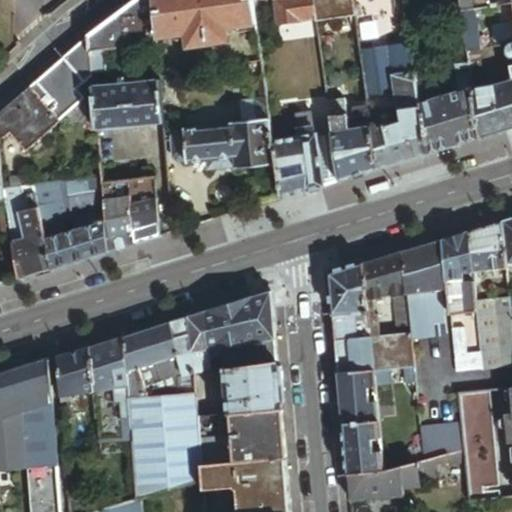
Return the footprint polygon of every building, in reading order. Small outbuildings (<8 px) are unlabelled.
[(71,0),(54,0),(40,12),(47,20),(63,7),(71,0)] [(156,40),(152,0),(142,0),(96,35),(90,39),(93,77),(106,76),(105,63),(122,61),(121,51),(156,48),(156,40)] [(256,32),(252,3),(251,0),(152,0),(156,40),(187,35),(188,44),(193,48),(225,44),(228,40),(228,36),(256,32)] [(251,0),(252,3),(270,0),(324,0),(325,2),(322,6),(314,8),(315,20),(333,17),(331,0),(251,0)] [(299,22),(295,0),(273,0),(278,26),(299,23),(299,22)] [(295,0),(299,22),(315,20),(314,8),(312,0),(295,0)] [(352,0),(331,0),(333,17),(354,14),(352,0)] [(406,25),(405,16),(402,0),(352,0),(354,14),(360,50),(389,46),(409,43),(406,25)] [(460,7),(458,0),(432,0),(416,2),(417,14),(460,7)] [(470,0),(458,0),(460,7),(461,12),(472,10),(470,0)] [(478,51),(472,10),(461,12),(466,53),(478,51)] [(427,61),(421,23),(406,25),(409,43),(414,73),(427,155),(479,138),(472,90),(469,77),(468,62),(455,64),(458,92),(447,95),(441,96),(436,61),(427,61)] [(511,37),(509,38),(510,45),(507,47),(506,52),(508,56),(509,58),(511,58),(511,67),(510,68),(511,80),(490,87),(498,133),(511,128),(511,37)] [(93,77),(90,39),(88,38),(65,59),(86,83),(93,77)] [(414,73),(409,43),(389,46),(393,75),(414,73)] [(368,107),(371,127),(371,131),(405,120),(404,111),(397,111),(392,76),(393,75),(389,46),(360,50),(367,106),(368,107)] [(468,62),(469,77),(481,75),(478,51),(466,53),(468,62)] [(65,59),(36,84),(52,103),(46,108),(59,122),(85,99),(78,90),(86,83),(65,59)] [(427,155),(414,73),(393,75),(392,76),(397,111),(404,111),(405,120),(371,131),(377,170),(427,155)] [(120,88),(94,90),(98,135),(164,124),(160,83),(127,87),(126,81),(120,82),(120,88)] [(36,84),(30,89),(46,108),(52,103),(36,84)] [(479,138),(498,133),(490,87),(472,90),(479,138)] [(26,154),(59,125),(29,91),(0,115),(0,140),(5,140),(10,135),(26,154)] [(259,121),(269,120),(265,96),(261,96),(261,102),(256,103),(259,121)] [(327,103),(332,133),(348,130),(344,100),(327,103)] [(259,121),(256,103),(241,104),(244,124),(259,121)] [(356,129),(371,127),(368,107),(367,106),(353,108),(356,129)] [(235,169),(276,164),(273,141),(269,120),(259,121),(244,124),(231,125),(231,126),(185,132),(185,133),(176,135),(172,140),(172,141),(173,150),(174,160),(179,163),(187,162),(187,165),(207,163),(234,160),(235,169)] [(338,182),(377,170),(371,131),(371,127),(356,129),(348,130),(332,133),(338,182)] [(281,200),(325,186),(317,135),(315,135),(314,129),(298,131),(299,137),(273,141),(276,164),(281,200)] [(325,186),(338,182),(332,133),(317,135),(325,186)] [(235,169),(234,160),(207,163),(208,172),(235,169)] [(102,178),(86,180),(87,190),(103,187),(102,178)] [(148,192),(155,191),(154,179),(136,182),(137,191),(148,189),(148,192)] [(87,190),(86,180),(67,182),(68,192),(87,190)] [(135,244),(160,237),(156,200),(139,203),(137,191),(136,182),(128,183),(129,198),(135,244)] [(129,198),(128,183),(114,186),(115,201),(129,198)] [(35,188),(40,210),(44,227),(64,223),(60,185),(35,188)] [(114,186),(109,186),(110,193),(104,194),(104,203),(115,201),(114,186)] [(38,210),(32,187),(2,191),(3,201),(4,200),(13,243),(24,241),(20,215),(38,210)] [(104,194),(103,187),(87,190),(68,192),(74,232),(106,222),(104,203),(104,194)] [(115,201),(104,203),(106,222),(109,252),(135,244),(129,198),(115,201)] [(24,241),(13,243),(19,280),(52,270),(45,242),(38,210),(20,215),(24,241)] [(507,268),(511,267),(511,221),(503,224),(507,268)] [(109,252),(106,222),(74,232),(45,242),(52,270),(109,252)] [(507,270),(507,268),(503,224),(468,234),(473,274),(507,270)] [(473,274),(468,234),(443,242),(448,290),(451,317),(457,316),(460,316),(477,314),(476,301),(474,284),(463,285),(462,275),(473,274)] [(448,290),(443,242),(403,254),(407,295),(443,291),(448,290)] [(407,295),(403,254),(363,266),(367,299),(393,296),(399,296),(407,295)] [(367,299),(363,266),(330,276),(333,303),(334,315),(368,313),(367,303),(367,299)] [(474,284),(473,274),(462,275),(463,285),(474,284)] [(495,299),(510,297),(509,284),(494,285),(495,299)] [(445,314),(443,291),(407,295),(410,317),(445,314)] [(273,293),(253,299),(259,344),(275,341),(277,341),(273,293)] [(410,317),(407,295),(399,296),(401,318),(410,317)] [(399,296),(393,296),(397,332),(411,331),(410,317),(401,318),(399,296)] [(511,312),(510,297),(495,299),(476,301),(477,314),(483,369),(511,366),(511,312)] [(259,344),(253,299),(208,313),(211,351),(216,350),(259,344)] [(374,371),(415,367),(412,340),(411,331),(397,332),(378,335),(376,314),(373,314),(372,303),(367,303),(368,313),(369,320),(371,338),(374,371)] [(211,351),(208,313),(190,319),(193,354),(211,351)] [(368,313),(334,315),(335,323),(369,320),(368,313)] [(445,314),(410,317),(411,331),(412,340),(448,336),(445,314)] [(193,354),(190,319),(172,324),(180,358),(193,354)] [(371,338),(369,320),(335,323),(336,341),(350,340),(371,338)] [(180,358),(172,324),(125,339),(128,373),(144,369),(165,362),(180,358)] [(458,330),(452,330),(457,372),(473,370),(473,360),(467,361),(463,329),(461,329),(458,330)] [(374,371),(371,338),(350,340),(353,373),(374,371)] [(128,373),(125,339),(92,349),(96,393),(114,390),(129,388),(128,373)] [(353,373),(350,340),(336,341),(338,364),(339,374),(353,373)] [(275,341),(259,344),(216,350),(217,362),(222,361),(223,370),(277,363),(275,341)] [(96,393),(92,349),(58,359),(61,397),(96,393)] [(212,363),(211,351),(193,354),(193,361),(195,375),(213,373),(212,363)] [(193,361),(193,354),(180,358),(181,365),(193,361)] [(51,361),(19,371),(22,412),(54,402),(51,361)] [(184,377),(195,375),(193,361),(181,365),(184,377)] [(213,373),(223,371),(223,370),(222,361),(217,362),(212,363),(213,373)] [(167,368),(165,362),(144,369),(144,376),(159,371),(159,370),(167,368)] [(281,389),(278,364),(226,371),(227,387),(229,415),(283,411),(281,389)] [(144,369),(128,373),(129,388),(145,383),(144,376),(144,369)] [(22,412),(19,371),(0,376),(0,419),(18,413),(22,412)] [(227,387),(226,371),(223,371),(213,373),(195,375),(196,390),(227,387)] [(376,389),(374,371),(353,373),(339,374),(342,406),(343,425),(379,422),(377,403),(364,404),(363,390),(376,389)] [(149,399),(168,397),(165,376),(147,382),(149,399)] [(130,401),(147,399),(145,383),(129,388),(130,401)] [(116,413),(114,390),(96,393),(98,416),(103,416),(103,419),(107,422),(113,421),(115,420),(115,413),(116,413)] [(501,500),(490,391),(459,394),(462,421),(465,451),(467,464),(471,502),(501,500)] [(198,418),(196,395),(168,397),(149,399),(147,399),(130,401),(139,500),(141,499),(203,482),(204,482),(203,468),(234,465),(234,463),(229,415),(198,418)] [(55,413),(54,402),(22,412),(23,421),(27,469),(28,469),(48,468),(47,450),(36,451),(33,420),(55,413)] [(284,429),(283,411),(229,415),(234,463),(234,465),(287,460),(284,429)] [(4,471),(27,469),(23,421),(18,413),(0,419),(0,446),(1,446),(4,471)] [(47,450),(58,449),(55,413),(33,420),(36,451),(47,450)] [(465,451),(462,421),(436,423),(440,457),(443,457),(450,455),(465,451)] [(348,475),(384,472),(383,454),(368,455),(367,441),(370,440),(371,450),(382,448),(379,422),(343,425),(346,453),(348,475)] [(440,457),(436,423),(421,424),(425,461),(432,459),(440,457)] [(1,446),(0,446),(0,488),(30,486),(28,469),(27,469),(4,471),(1,446)] [(48,468),(59,467),(58,449),(47,450),(48,468)] [(467,464),(465,451),(450,455),(451,460),(452,467),(467,464)] [(440,457),(432,459),(433,465),(444,462),(443,457),(440,457)] [(433,465),(432,459),(425,461),(418,463),(420,482),(435,480),(433,465)] [(291,511),(290,489),(287,460),(234,465),(203,468),(204,482),(205,492),(218,491),(232,490),(238,493),(239,511),(291,511)] [(420,482),(418,463),(402,467),(404,491),(420,488),(420,482)] [(404,491),(402,467),(384,472),(348,475),(350,502),(405,497),(404,491)] [(48,468),(28,469),(30,486),(32,511),(62,511),(61,487),(47,487),(46,472),(49,472),(48,468)] [(47,487),(61,487),(59,471),(49,472),(46,472),(47,487)] [(232,490),(218,491),(219,511),(239,511),(238,493),(232,490)] [(142,511),(141,499),(139,500),(98,511),(142,511)]
